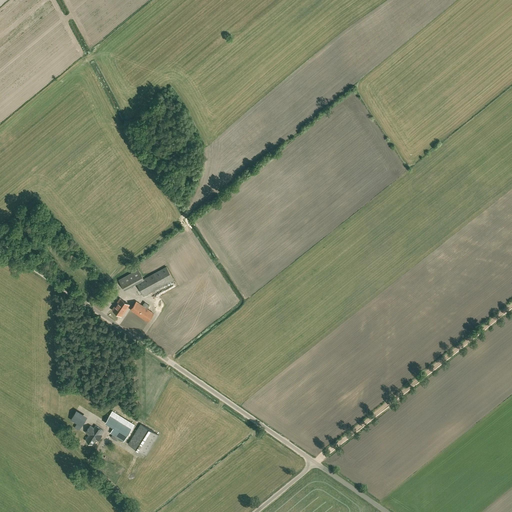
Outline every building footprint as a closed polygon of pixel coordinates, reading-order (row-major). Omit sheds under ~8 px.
[(173,280),(166,267),(143,279),(138,270),(119,280),(124,290),(137,283),(144,296),(173,280)] [(129,305),(120,299),(112,310),(121,316),(129,305)] [(145,302),(142,305),(136,301),(130,309),(148,321),(154,313),(147,309),(149,305),(145,302)] [(127,436),(134,425),(112,411),(109,416),(117,421),(113,429),(110,433),(112,435),(111,437),(117,441),(118,438),(146,455),(158,435),(140,424),(132,438),(127,436)] [(79,431),(84,421),(74,414),(71,420),(76,423),(74,428),(79,431)] [(86,432),(89,434),(85,439),(92,444),(96,439),(98,440),(101,435),(103,431),(95,425),(93,428),(90,426),(86,432)]
